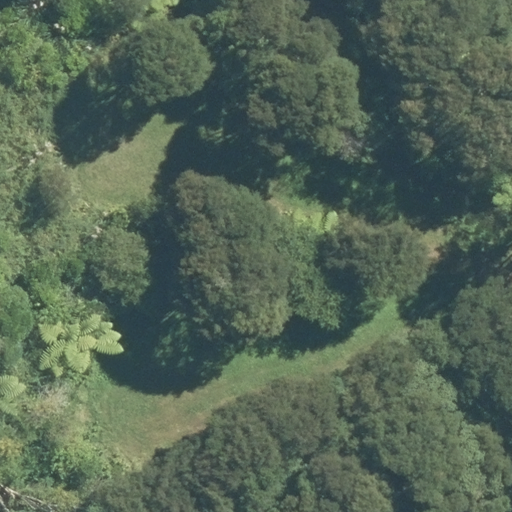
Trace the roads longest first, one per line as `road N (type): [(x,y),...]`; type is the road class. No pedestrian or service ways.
road 1 (track): [(90,511),(155,414),(262,344),(511,290)]
road 2 (track): [(511,277),(113,132)]
